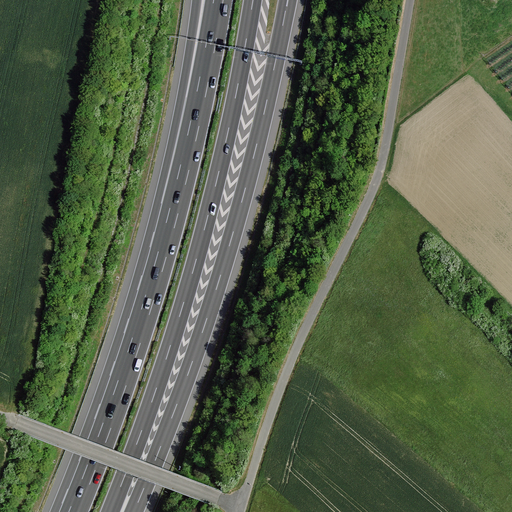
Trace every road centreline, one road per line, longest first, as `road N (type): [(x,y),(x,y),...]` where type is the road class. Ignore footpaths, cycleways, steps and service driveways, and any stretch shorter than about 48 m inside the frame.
road 1 (unclassified): [(241,506),(277,395),(380,168),(409,0)]
road 2 (motorway): [(133,511),(213,294),(288,0)]
road 3 (motorway): [(111,511),(195,264),(253,0)]
road 4 (motorway): [(170,224),(74,511)]
road 5 (unclassified): [(241,506),(0,415)]
road 6 (motorway): [(218,0),(170,224)]
road 7 (motorway): [(196,0),(170,224)]
